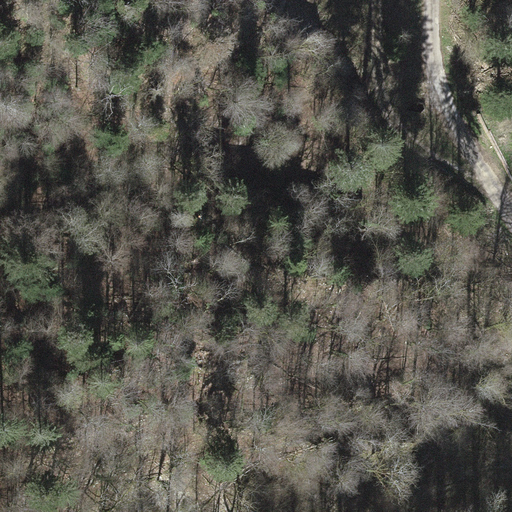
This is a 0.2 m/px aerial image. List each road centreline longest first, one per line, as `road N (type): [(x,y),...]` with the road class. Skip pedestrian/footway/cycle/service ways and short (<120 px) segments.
road 1 (track): [(370,0),(381,108),(442,180),(508,223)]
road 2 (unclassified): [(430,0),(423,56),(433,96),(511,230)]
